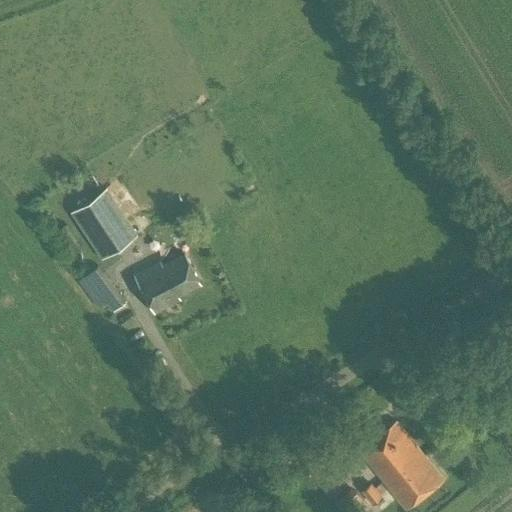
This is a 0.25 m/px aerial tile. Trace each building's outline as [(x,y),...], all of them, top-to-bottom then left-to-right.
[(100,258),(137,234),(107,187),(70,211),(100,258)] [(199,281),(184,252),(161,264),(160,260),(135,273),(154,310),(179,297),(177,293),(199,281)] [(114,308),(125,300),(98,265),(86,274),(109,304),(110,303),(114,308)] [(418,407),(448,387),(435,366),(404,383),(418,407)] [(406,507),(443,477),(396,420),(359,450),(406,507)] [(326,429),(323,424),(289,444),(308,476),(343,456),(339,450),(344,447),(332,426),(326,429)] [(372,503),(382,496),(371,482),(361,489),(372,503)] [(343,511),(355,511),(366,503),(352,486),(334,501),(343,511)]
